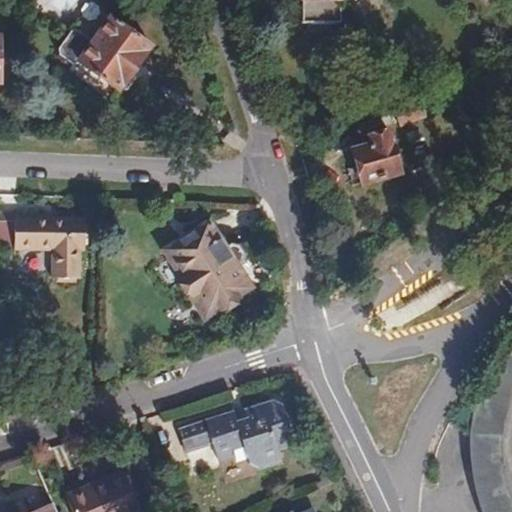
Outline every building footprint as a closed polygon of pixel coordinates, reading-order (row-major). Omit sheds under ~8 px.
[(304,0),(304,27),(344,27),(344,0),(304,0)] [(76,31),(69,41),(72,49),(84,59),(92,57),(137,91),(172,44),(125,9),(101,41),(85,30),(76,31)] [(414,104),(399,108),(387,112),(393,130),(419,121),(414,104)] [(365,164),(357,166),(348,169),(358,199),(405,184),(391,139),(378,143),(376,138),(359,143),(365,164)] [(351,146),(357,166),(365,164),(359,143),(351,146)] [(16,216),(0,216),(0,244),(15,245),(16,251),(54,251),(54,280),(80,280),(80,251),(85,251),(85,220),(16,220),(16,216)] [(223,249),(205,222),(161,252),(181,283),(180,287),(184,294),(189,294),(190,296),(188,298),(203,320),(221,308),(226,310),(233,305),(233,300),(250,289),(234,265),(240,261),(242,254),(233,242),(223,249)] [(475,434),(475,449),(476,463),(483,501),(486,511),(511,511),(511,478),(511,476),(508,464),(507,453),(506,442),(507,430),(508,419),(511,407),(511,402),(511,337),(508,342),(501,354),(494,366),(488,379),(483,392),(479,406),(476,420),(475,434)] [(177,429),(181,445),(210,437),(212,445),(217,461),(234,456),(237,463),(248,459),(250,466),(258,472),(282,464),(278,452),(291,448),(295,439),(284,407),(274,401),(244,411),(247,420),(238,423),(236,418),(208,426),(206,420),(177,429)] [(244,409),(206,420),(208,426),(236,418),(238,423),(247,420),(244,411),(244,409)] [(210,437),(181,445),(184,453),(212,445),(210,437)] [(121,475),(84,489),(86,495),(123,480),(121,475)] [(84,489),(60,499),(65,511),(135,511),(123,480),(86,495),(84,489)] [(58,494),(60,499),(84,489),(83,485),(58,494)]
